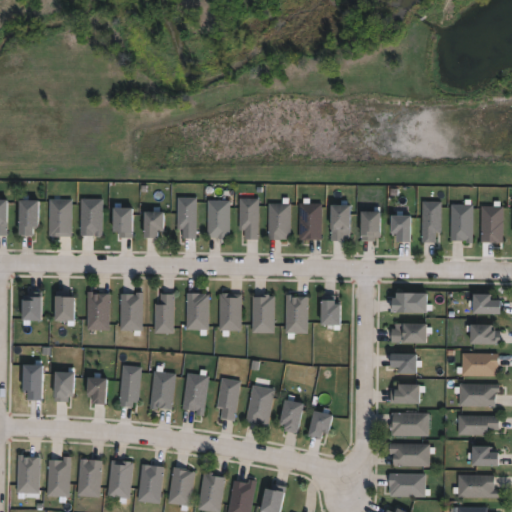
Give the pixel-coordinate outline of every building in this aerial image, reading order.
[(34,200),(34,226),(29,226),(29,235),(15,235),(15,200),(20,200),(20,195),(26,196),(26,200),(34,200)] [(195,197),(195,238),(182,238),(182,229),(176,229),(176,197),(195,197)] [(257,198),(257,239),(243,239),(243,230),(238,230),(238,198),(257,198)] [(287,198),(287,203),(289,203),(289,238),(286,238),(286,239),(280,239),(280,240),(267,240),(267,203),(281,203),(281,198),(287,198)] [(309,198),(309,204),(321,204),(320,240),(298,240),(298,203),(302,203),(302,198),(309,198)] [(70,200),(69,236),(47,236),(48,199),(70,200)] [(101,235),(78,235),(78,199),(101,199),(101,235)] [(11,200),(0,200),(0,203),(0,202),(0,234),(10,235),(11,200)] [(229,201),(228,238),(218,238),(218,237),(206,237),(207,200),(229,201)] [(345,200),(345,205),(347,205),(347,236),(343,236),(343,241),(330,241),(330,229),(328,229),(328,205),(340,205),(340,200),(345,200)] [(470,200),(470,205),(472,205),(472,244),(465,244),(465,241),(463,241),(451,241),(450,204),(464,204),(464,200),(470,200)] [(435,243),(421,243),(421,201),(441,201),(440,233),(435,232),(435,243)] [(499,201),(499,206),(502,206),(502,243),(480,243),(480,206),(493,206),(493,201),(499,201)] [(131,232),(131,238),(117,238),(117,231),(109,231),(109,207),(129,207),(128,232),(131,232)] [(158,207),(158,212),(161,212),(161,232),(155,231),(155,238),(140,237),(141,211),(152,211),(153,207),(158,207)] [(379,207),(378,238),(374,238),(373,241),(360,241),(360,237),(358,236),(358,211),(373,211),(373,207),(379,207)] [(401,211),(401,216),(408,216),(408,242),(394,241),(394,235),(391,235),(391,233),(388,233),(389,215),(396,216),(396,211),(401,211)] [(91,294),(95,294),(95,293),(109,294),(108,330),(86,330),(87,291),(91,291),(91,294)] [(142,293),(142,331),(139,331),(139,336),(133,336),(133,331),(119,331),(119,294),(132,294),(132,295),(134,295),(134,293),(142,293)] [(198,293),(198,294),(204,294),(204,295),(207,295),(207,330),(205,330),(205,335),(199,335),(199,330),(185,330),(185,293),(198,293)] [(226,293),(226,294),(232,294),(232,293),(240,293),(240,331),(227,330),(227,337),(221,336),(221,331),(218,331),(219,294),(220,294),(220,293),(226,293)] [(424,293),(424,304),(431,304),(431,310),(424,310),(424,313),(389,312),(389,297),(394,297),(394,293),(424,293)] [(173,333),(153,333),(153,304),(159,304),(159,294),(173,294),(173,333)] [(273,296),(273,334),(250,333),(251,296),(262,296),(262,294),(268,294),(268,296),(273,296)] [(498,300),(497,314),(471,313),(471,307),(468,307),(468,301),(471,301),(471,294),(488,294),(488,300),(498,300)] [(56,295),(56,297),(70,297),(71,321),(51,321),(51,295),(56,295)] [(307,297),(306,334),(284,334),(284,295),(291,295),(291,297),(307,297)] [(38,297),(38,320),(18,320),(18,299),(26,300),(26,296),(38,297)] [(332,300),(332,304),(337,304),(337,324),(338,324),(338,330),(333,330),(333,326),(318,325),(318,300),(332,300)] [(424,324),(424,328),(431,328),(431,333),(424,333),(424,344),(389,343),(390,328),(394,328),(394,324),(424,324)] [(489,325),(489,330),(493,330),(493,331),(499,331),(499,343),(493,343),(493,344),(468,343),(468,331),(465,331),(466,326),(468,326),(468,324),(489,325)] [(421,361),(421,366),(415,366),(415,374),(396,373),(396,368),(388,368),(388,353),(414,354),(414,361),(421,361)] [(497,354),(497,367),(497,369),(499,369),(499,376),(462,376),(462,374),(456,373),(456,367),(461,368),(462,354),(497,354)] [(40,360),(38,400),(24,399),(24,391),(18,391),(19,365),(34,365),(34,360),(40,360)] [(140,367),(137,403),(132,402),(131,407),(117,406),(121,365),(140,367)] [(161,366),(161,372),(175,374),(170,410),(159,408),(160,407),(156,407),(156,410),(148,409),(153,371),(154,371),(155,366),(161,366)] [(72,368),(72,373),(71,373),(70,396),(67,396),(67,402),(53,402),(53,398),(51,397),(51,372),(66,372),(66,368),(72,368)] [(206,371),(205,375),(208,376),(203,416),(195,415),(196,411),(182,409),(186,373),(199,375),(199,370),(206,371)] [(98,374),(98,378),(103,379),(102,405),(88,404),(89,397),(83,397),(84,377),(92,378),(93,373),(98,374)] [(240,381),(234,421),(220,419),(222,408),(216,407),(221,378),(240,381)] [(423,387),(423,392),(418,392),(417,404),(389,404),(389,390),(396,390),(396,384),(417,385),(417,386),(423,387)] [(499,385),(499,392),(494,392),(494,394),(494,407),(458,406),(459,393),(453,393),(453,387),(458,387),(458,384),(499,385)] [(273,389),(266,426),(259,425),(259,423),(258,423),(258,424),(245,422),(252,385),(273,389)] [(294,397),(293,402),(301,404),(295,431),(297,431),(296,434),(283,431),(283,430),(281,430),(282,426),(277,425),(282,400),(287,401),(288,396),(294,397)] [(329,409),(327,415),(329,415),(326,433),(320,432),(318,440),(306,438),(311,411),(322,413),(323,408),(329,409)] [(428,414),(427,437),(391,436),(391,430),(388,430),(388,425),(391,425),(391,413),(428,414)] [(498,417),(497,430),(487,430),(487,436),(457,435),(458,416),(498,417)] [(434,448),(434,454),(429,454),(429,467),(392,466),(392,454),(388,453),(388,443),(428,444),(428,447),(434,448)] [(487,447),(487,453),(496,453),(496,466),(470,466),(470,459),(467,459),(467,453),(470,453),(470,447),(487,447)] [(27,456),(27,458),(41,458),(40,494),(19,494),(19,458),(19,455),(27,456)] [(72,458),(72,461),(71,497),(49,496),(51,460),(65,461),(65,457),(72,458)] [(103,461),(101,497),(79,496),(82,460),(103,461)] [(135,463),(134,467),(130,499),(109,496),(113,464),(127,466),(127,462),(135,463)] [(165,467),(161,504),(140,501),(144,465),(165,467)] [(196,473),(191,506),(170,503),(175,469),(196,473)] [(226,479),(221,511),(213,511),(199,510),(205,475),(206,472),(215,473),(214,477),(226,479)] [(430,490),(430,495),(425,495),(425,497),(390,496),(390,494),(389,494),(389,487),(388,487),(388,474),(425,475),(424,490),(430,490)] [(493,476),(493,490),(498,490),(497,498),(457,498),(457,494),(452,493),(452,488),(457,488),(457,475),(493,476)] [(258,481),(257,486),(252,511),(230,511),(236,482),(250,484),(250,480),(258,481)] [(282,492),(278,511),(257,511),(262,488),(282,492)]
